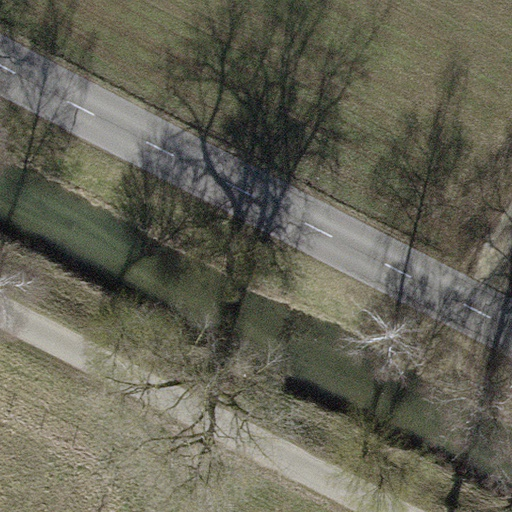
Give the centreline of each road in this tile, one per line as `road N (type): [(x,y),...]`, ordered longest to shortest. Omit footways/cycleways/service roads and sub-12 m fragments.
road 1 (tertiary): [(511,327),(0,61)]
road 2 (track): [(0,307),(396,511)]
